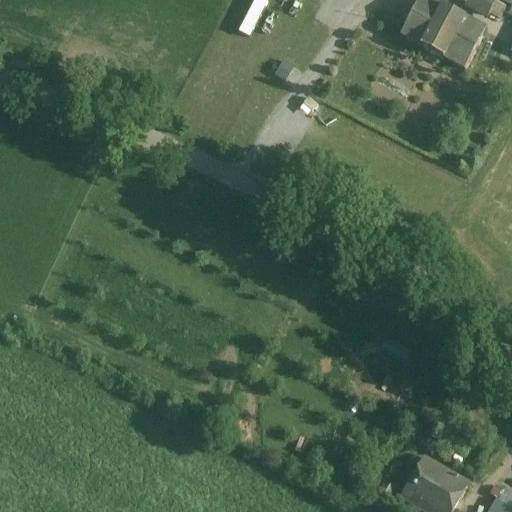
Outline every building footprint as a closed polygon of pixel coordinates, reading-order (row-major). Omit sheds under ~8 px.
[(452,0),(468,8),(472,0),(452,0)] [(502,2),(499,0),(472,0),(468,8),(492,21),(502,2)] [(490,34),(426,1),(405,40),(422,49),(419,54),(441,66),(444,60),(470,73),(490,34)] [(294,87),(302,72),(285,62),(276,77),(294,87)] [(453,511),(470,483),(423,457),(400,500),(421,511),(453,511)] [(511,511),(511,508),(499,500),(492,511),(511,511)]
